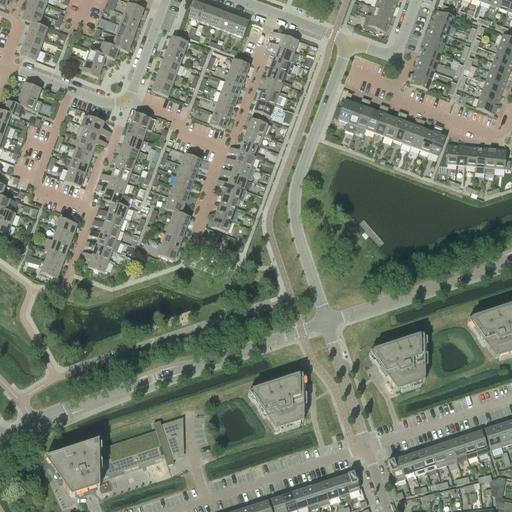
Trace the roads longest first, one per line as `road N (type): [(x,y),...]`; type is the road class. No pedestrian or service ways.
road 1 (residential): [(1,439),(325,321)]
road 2 (residential): [(325,321),(293,195),(348,43)]
road 3 (residential): [(325,321),(511,257)]
road 4 (residential): [(204,501),(365,449)]
road 5 (residential): [(365,449),(511,400)]
road 6 (residential): [(69,88),(36,180),(39,191),(77,205)]
road 7 (residential): [(222,150),(258,68),(270,14)]
road 8 (residential): [(394,88),(399,102),(487,134),(504,138),(511,121)]
road 9 (residential): [(365,449),(325,321)]
road 10 (residential): [(222,150),(193,238),(223,249)]
road 11 (residential): [(123,108),(183,122),(179,134),(222,150)]
